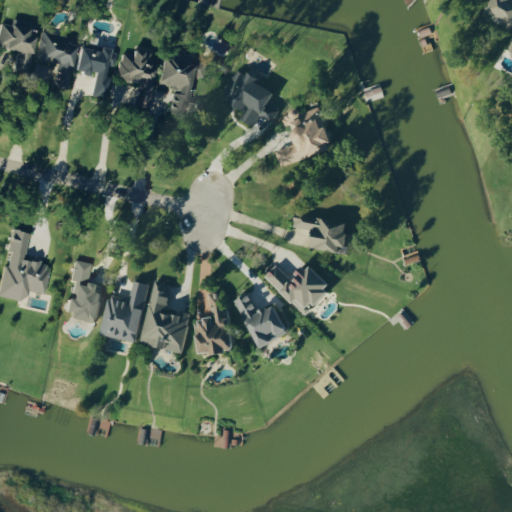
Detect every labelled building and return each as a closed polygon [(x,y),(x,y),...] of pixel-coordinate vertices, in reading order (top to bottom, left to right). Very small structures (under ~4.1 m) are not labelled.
[(511,0),(488,0),(483,10),(511,25),(511,0)] [(74,43),(64,41),(66,36),(41,29),(34,55),(54,61),(48,84),(63,87),(74,43)] [(73,69),(92,72),(88,93),(103,95),(106,74),(101,74),(103,64),(112,65),(114,49),(97,46),(97,48),(77,45),(73,69)] [(155,82),(171,85),(166,111),(183,114),(193,60),(160,55),(155,82)] [(220,98),(243,110),(238,118),(252,125),(258,115),(270,121),(277,108),(265,102),(271,90),(255,81),(257,77),(244,70),(242,73),(235,69),(220,98)] [(274,150),(279,164),(331,146),(317,106),(298,112),(297,108),(280,114),(284,126),(286,125),(293,143),(274,150)] [(345,221),(293,213),(291,226),(310,229),(307,246),(345,252),(346,245),(341,245),(345,221)] [(0,272),(0,294),(24,299),(26,289),(42,292),(48,262),(23,257),(28,231),(11,228),(4,264),(2,264),(0,272)] [(94,320),(101,283),(86,280),(89,262),(74,259),(70,279),(72,280),(69,297),(64,296),(60,313),(94,320)] [(263,275),(302,312),(328,284),(305,262),(289,278),(274,264),(263,275)] [(135,341),(147,282),(132,279),(128,299),(107,294),(99,334),(135,341)] [(188,314),(165,309),(170,283),(152,279),(140,343),(181,351),(188,314)] [(230,348),(222,290),(207,292),(211,315),(192,318),(196,351),(206,350),(207,352),(230,348)] [(256,346),(285,332),(270,302),(255,310),(246,291),(232,298),(256,346)]
